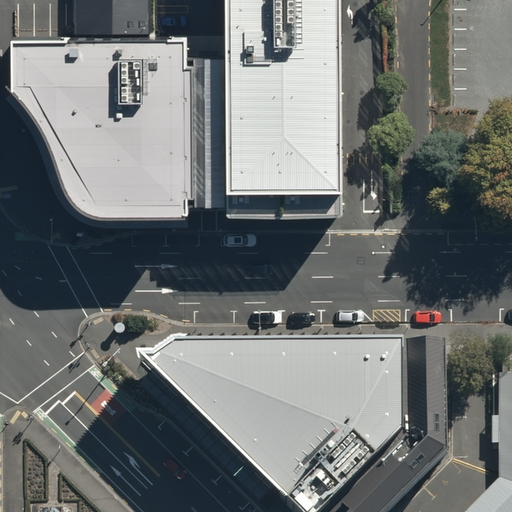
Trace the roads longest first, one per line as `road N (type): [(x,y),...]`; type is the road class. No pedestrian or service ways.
road 1 (tertiary): [(0,281),(511,278)]
road 2 (tertiary): [(193,511),(0,320)]
